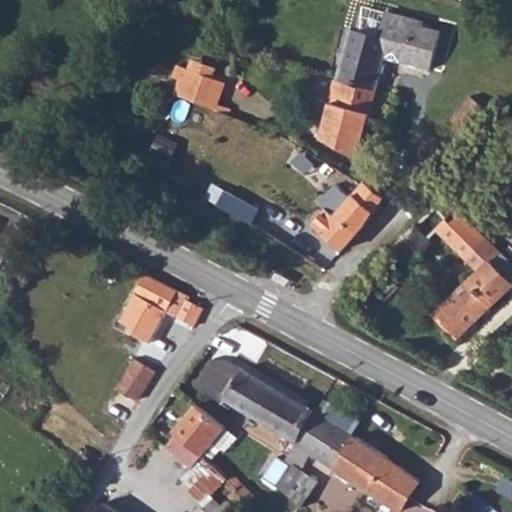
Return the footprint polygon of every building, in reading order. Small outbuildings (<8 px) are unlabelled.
[(352,26),(339,76),(378,87),(387,54),(432,66),(443,26),(427,22),(428,18),(390,8),(383,34),(352,26)] [(378,87),(339,76),(324,132),(360,152),(378,87)] [(191,78),(188,89),(229,100),(233,92),(191,78)] [(188,89),(182,104),(223,118),(229,100),(188,89)] [(448,120),(461,131),(484,104),(471,93),(448,120)] [(314,228),(345,250),(385,201),(382,199),(367,187),(348,210),(345,206),(337,216),(327,210),(314,228)] [(228,193),(220,209),(253,228),(262,214),(228,193)] [(443,205),(396,247),(412,266),(419,260),(425,267),(437,257),(429,247),(439,236),(481,275),(439,317),(461,339),(511,289),(511,259),(467,213),(458,221),(443,205)] [(146,276),(136,295),(197,327),(206,312),(190,303),(192,300),(148,274),(146,276)] [(388,276),(375,289),(388,302),(401,289),(388,276)] [(118,394),(138,405),(158,371),(136,358),(118,394)] [(224,397),(296,442),(316,411),(231,361),(212,361),(196,386),(221,401),(224,397)] [(179,432),(170,443),(190,459),(199,450),(229,472),(221,483),(228,488),(225,493),(245,509),(255,494),(233,476),(240,465),(225,452),(239,437),(196,403),(176,429),(179,432)] [(316,411),(296,442),(401,511),(421,482),(316,411)] [(199,450),(190,459),(205,470),(193,486),(207,498),(198,510),(199,511),(234,511),(215,489),(221,483),(229,472),(199,450)] [(496,497),(511,503),(511,481),(504,478),(496,497)] [(129,511),(108,498),(97,511),(129,511)]
